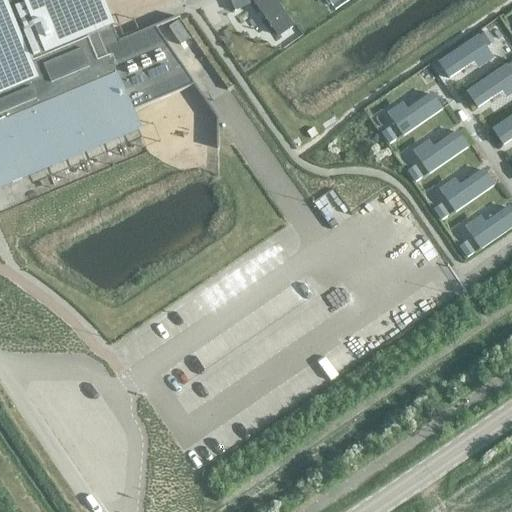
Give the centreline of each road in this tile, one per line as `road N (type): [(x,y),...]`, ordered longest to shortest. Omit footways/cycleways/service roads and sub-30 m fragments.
road 1 (unclassified): [(127,511),(134,436),(98,378),(83,368),(0,363)]
road 2 (secondary): [(370,511),(511,417)]
road 3 (unclassified): [(0,375),(98,511)]
